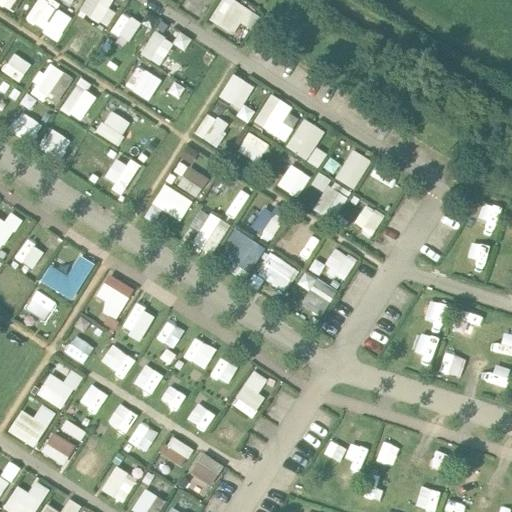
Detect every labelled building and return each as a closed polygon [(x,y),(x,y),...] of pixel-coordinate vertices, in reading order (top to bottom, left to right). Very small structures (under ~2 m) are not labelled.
[(43,31),(47,23),(61,31),(70,17),(41,0),(35,0),(24,19),(43,31)] [(106,7),(110,2),(107,0),(88,0),(82,10),(104,27),(114,13),(106,7)] [(232,35),(240,22),(250,29),(259,15),(235,0),(219,0),(207,19),(232,35)] [(119,14),(111,35),(130,41),(137,20),(119,14)] [(64,46),(85,59),(100,34),(80,21),(64,46)] [(156,65),(172,44),(154,31),(139,52),(156,65)] [(185,51),(175,75),(195,83),(205,60),(185,51)] [(2,72),(20,81),(30,62),(12,53),(2,72)] [(47,62),(29,91),(54,106),(72,77),(47,62)] [(137,62),(125,77),(143,92),(156,76),(137,62)] [(240,105),(253,87),(233,73),(216,97),(247,118),(251,113),(240,105)] [(291,128),(281,121),(290,107),(270,93),(252,121),(283,141),(291,128)] [(21,110),(7,127),(28,144),(42,126),(21,110)] [(114,144),(129,123),(111,110),(96,131),(114,144)] [(208,112),(193,132),(213,146),(227,127),(208,112)] [(307,159),(323,130),(301,118),(285,148),(307,159)] [(142,157),(158,135),(141,123),(125,144),(142,157)] [(58,161),(71,140),(50,128),(37,148),(58,161)] [(236,149),(254,164),(268,148),(250,132),(236,149)] [(314,147),(306,161),(318,166),(325,152),(314,147)] [(354,189),(369,158),(349,149),(335,180),(354,189)] [(94,183),(106,165),(85,152),(74,169),(94,183)] [(131,188),(143,172),(121,155),(98,187),(111,196),(122,182),(131,188)] [(182,177),(177,186),(196,197),(207,177),(178,161),(172,171),(182,177)] [(290,164),(276,184),(296,197),(309,177),(290,164)] [(314,208),(331,219),(349,192),(332,181),(314,208)] [(162,184),(144,216),(152,221),(159,209),(179,221),(191,200),(162,184)] [(364,203),(352,224),(371,235),(383,214),(364,203)] [(474,224),(493,231),(500,211),(481,204),(474,224)] [(261,207),(248,228),(268,240),(281,219),(261,207)] [(0,245),(20,221),(10,212),(2,221),(0,219),(0,245)] [(190,242),(210,255),(229,224),(209,212),(190,242)] [(283,251),(304,264),(320,239),(299,226),(283,251)] [(225,269),(244,280),(263,247),(233,229),(227,240),(239,246),(225,269)] [(13,256),(29,269),(43,252),(27,239),(13,256)] [(322,267),(344,279),(355,260),(333,248),(322,267)] [(256,276),(286,290),(297,268),(267,254),(256,276)] [(78,255),(67,274),(48,264),(39,282),(72,300),(92,263),(78,255)] [(0,270),(0,287),(12,296),(24,279),(4,265),(0,270)] [(304,272),(297,284),(310,292),(304,303),(322,313),(336,290),(304,272)] [(94,295),(105,301),(100,309),(116,318),(133,289),(107,273),(94,295)] [(36,290),(25,307),(44,320),(56,303),(36,290)] [(121,329),(141,339),(153,314),(134,304),(121,329)] [(189,365),(197,344),(188,340),(180,362),(189,365)] [(117,347),(104,365),(121,377),(133,359),(117,347)] [(210,372),(227,383),(238,366),(220,355),(210,372)] [(62,381),(48,372),(35,393),(60,409),(81,376),(69,369),(62,381)] [(251,417),(265,397),(257,392),(266,379),(253,370),(230,403),(251,417)] [(190,411),(207,423),(219,406),(203,394),(190,411)] [(6,430),(33,447),(55,413),(40,404),(32,417),(20,409),(6,430)] [(111,430),(118,435),(134,414),(126,409),(111,430)] [(66,420),(60,428),(78,440),(83,432),(66,420)] [(138,424),(127,438),(142,450),(153,435),(138,424)] [(62,466),(76,447),(53,432),(39,451),(62,466)] [(158,452),(179,467),(192,450),(171,435),(158,452)] [(202,452),(188,471),(208,486),(223,467),(202,452)] [(472,457),(467,473),(483,479),(488,463),(472,457)] [(0,472),(0,474),(11,481),(19,468),(8,461),(0,472)] [(114,466),(99,489),(121,503),(136,480),(114,466)] [(0,486),(6,490),(10,481),(0,475),(0,486)] [(33,480),(27,491),(16,485),(2,508),(7,511),(33,511),(48,488),(33,480)] [(134,511),(157,511),(164,503),(145,488),(129,508),(134,511)] [(40,511),(76,511),(81,507),(69,498),(58,511),(57,511),(46,504),(40,511)] [(452,499),(447,511),(463,511),(467,504),(452,499)]
